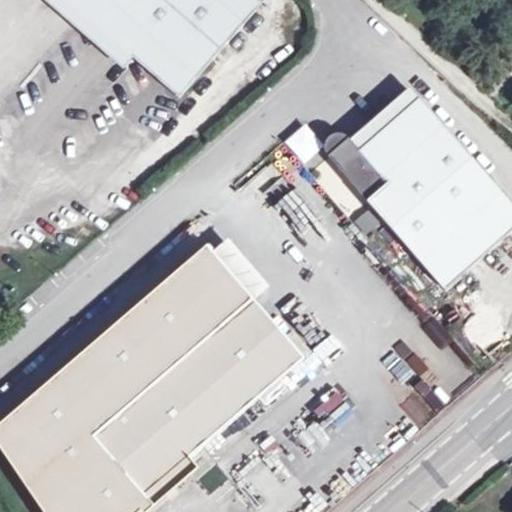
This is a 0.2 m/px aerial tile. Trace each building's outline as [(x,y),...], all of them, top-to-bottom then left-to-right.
[(263,3),(259,0),(66,0),(180,99),(263,3)] [(350,140),(329,158),(446,292),(511,234),(511,203),(421,99),(361,152),(350,140)] [(329,158),(350,140),(350,139),(346,137),(341,135),(337,135),(335,136),(332,138),(330,139),(329,140),(327,143),(326,148),(326,151),(327,155),(329,158)] [(280,203),(303,226),(318,212),(295,188),(280,203)] [(353,257),(371,277),(383,267),(366,246),(353,257)] [(283,333),(216,255),(0,439),(0,445),(29,490),(47,472),(75,511),(127,511),(187,461),(306,359),(302,355),(283,333)] [(300,317),(283,333),(302,355),(321,339),(300,317)] [(424,382),(437,369),(405,337),(383,359),(400,376),(409,367),(424,382)] [(332,429),(352,407),(329,387),(310,409),(332,429)] [(421,392),(403,401),(416,426),(434,416),(421,392)] [(75,511),(47,472),(29,490),(44,511),(138,511),(144,507),(147,511),(149,511),(196,472),(187,461),(127,511),(75,511)] [(274,495),(278,474),(261,471),(257,492),(274,495)]
